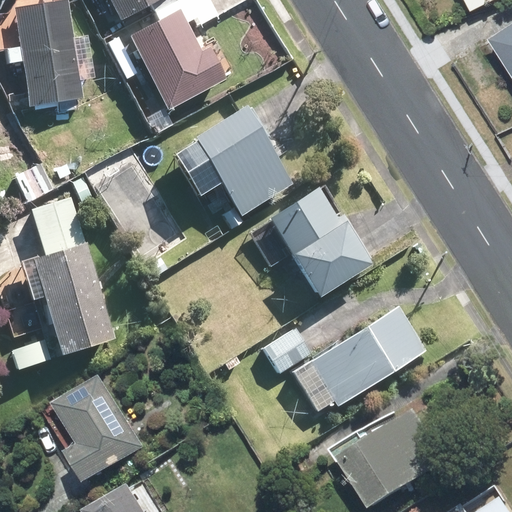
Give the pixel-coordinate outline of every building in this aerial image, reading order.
[(111,0),(121,17),(153,0),(111,0)] [(161,0),(151,6),(154,12),(176,0),(161,0)] [(216,15),(208,0),(176,0),(154,12),(157,18),(181,6),(192,28),(216,15)] [(9,64),(21,62),(28,107),(83,100),(80,80),(86,79),(82,46),(75,47),(69,3),(14,11),(19,48),(7,49),(9,64)] [(179,10),(130,35),(167,108),(224,79),(209,49),(201,53),(179,10)] [(511,26),(500,34),(511,54),(511,26)] [(295,191),(292,185),(246,101),(222,115),(215,104),(192,119),(199,130),(192,135),(194,138),(171,152),(201,199),(222,186),(235,206),(221,215),(232,232),(246,224),(240,214),(266,199),(270,205),(295,191)] [(35,162),(16,174),(27,192),(46,181),(35,162)] [(98,199),(88,175),(70,183),(80,207),(98,199)] [(323,180),(267,214),(316,296),(372,262),(323,180)] [(29,210),(43,254),(29,259),(62,356),(118,337),(86,240),(71,196),(29,210)] [(288,258),(269,230),(250,243),(269,271),(288,258)] [(333,402),(336,408),(427,351),(397,304),(292,370),(317,412),(333,402)] [(296,326),(262,346),(277,372),(311,353),(296,326)] [(45,340),(11,349),(17,372),(51,363),(45,340)] [(105,378),(59,406),(80,444),(68,451),(89,486),(148,449),(105,378)] [(385,511),(455,467),(420,413),(402,424),(396,415),(340,451),(378,511),(385,511)] [(92,511),(147,511),(134,488),(92,511)] [(511,511),(507,503),(492,511),(511,511)]
